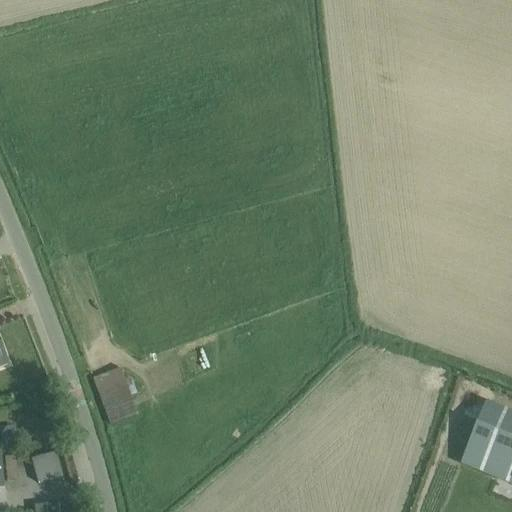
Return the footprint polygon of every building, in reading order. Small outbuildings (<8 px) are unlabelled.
[(0,368),(9,365),(0,341),(0,368)] [(122,370),(94,379),(111,425),(138,416),(132,398),(138,396),(133,379),(131,379),(129,375),(124,377),(122,370)] [(511,413),(486,403),(460,466),(478,473),(474,481),(499,491),(502,483),(511,486),(511,413)] [(56,454),(31,461),(38,484),(62,478),(56,454)] [(15,457),(5,458),(7,482),(17,481),(15,457)]
